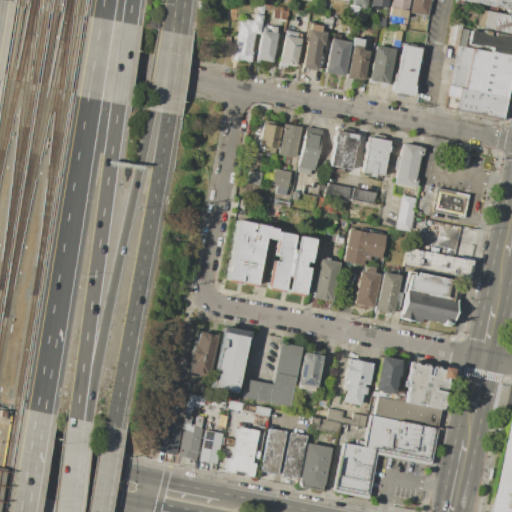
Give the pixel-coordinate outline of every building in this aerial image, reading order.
[(369,0),(387,0),(386,8),(377,6),(376,10),(368,8),(369,0)] [(390,0),(409,0),(406,18),(388,15),(390,0)] [(411,0),(429,0),(426,16),(409,13),(411,0)] [(511,0),(454,0),(506,10),(505,13),(511,14),(511,0)] [(258,1),(264,2),(262,13),(256,12),(258,1)] [(348,5),(358,6),(356,19),(346,18),(348,5)] [(281,6),(286,7),(284,21),(278,20),(281,6)] [(511,17),(479,10),(475,27),(511,34),(511,17)] [(239,21),(244,22),(245,20),(252,21),(254,14),(262,15),(258,34),(253,33),(250,51),(251,52),(249,63),(230,59),(232,52),(233,52),(239,21)] [(359,14),(365,15),(364,22),(357,20),(359,14)] [(323,19),(332,20),(330,28),(322,26),(323,19)] [(397,23),(405,24),(404,31),(396,29),(397,23)] [(448,23),(460,25),(456,46),(444,43),(448,23)] [(307,29),(309,29),(309,25),(321,27),(320,31),(325,32),(322,46),(320,46),(315,70),(300,67),(307,29)] [(260,30),(275,33),(270,62),(255,59),(260,30)] [(394,30),(401,31),(398,47),(391,46),(394,30)] [(511,35),(511,56),(489,52),(490,47),(467,43),(469,30),(494,35),(494,32),(511,35)] [(284,31),(296,33),(295,37),(298,38),(293,66),(285,65),(285,67),(278,66),(284,31)] [(329,38),(348,41),(341,76),(323,73),(329,38)] [(352,38),(362,39),(360,51),(367,52),(362,80),(345,77),(352,38)] [(373,45),(392,49),(386,83),(367,80),(373,45)] [(401,45),(417,48),(411,85),(413,86),(411,94),(391,91),(392,82),(395,82),(401,45)] [(511,56),(511,67),(502,119),(444,107),(456,46),(489,52),(511,56)] [(262,123),(269,125),(270,122),(280,124),(275,154),(261,151),(262,146),(258,145),(262,123)] [(282,123),(300,126),(294,158),(276,155),(282,123)] [(304,126),(320,129),(312,170),(309,170),(309,174),(296,172),(304,126)] [(335,131),(356,136),(354,147),(353,147),(349,169),(328,165),(333,142),(331,141),(332,136),(334,136),(335,131)] [(367,137),(387,141),(381,175),(373,174),(372,177),(367,176),(368,173),(361,172),(365,147),(363,147),(364,142),(366,143),(367,137)] [(401,143),(421,146),(414,187),(393,183),(401,143)] [(273,169),(290,172),(285,196),(274,194),(275,187),(270,186),(273,169)] [(248,170),(261,172),(258,186),(245,184),(248,170)] [(327,183),(349,187),(347,199),(325,195),(327,183)] [(312,184),(325,187),(323,197),(302,193),(303,186),(311,188),(312,184)] [(352,188),(375,192),(373,204),(349,199),(352,188)] [(433,188),(466,195),(461,218),(428,210),(433,188)] [(292,191),(299,192),(298,200),(290,198),(292,191)] [(400,195),(414,198),(408,232),(394,229),(400,195)] [(225,279),(233,241),(231,240),(235,221),(252,224),(251,229),(249,230),(249,231),(252,232),(254,225),(274,229),(274,231),(293,235),(290,249),(294,250),(297,236),(313,239),(308,262),(303,261),(302,267),(307,268),(302,295),(266,288),(271,261),(277,262),(278,256),(272,255),(276,240),(262,237),(253,285),(240,282),(242,275),(240,275),(238,282),(225,279)] [(348,229),(384,235),(380,257),(369,255),(367,261),(362,260),(361,265),(342,261),(348,229)] [(406,248),(403,265),(466,278),(469,260),(458,258),(406,248)] [(318,258),(337,262),(330,301),(311,297),(318,258)] [(358,270),(377,273),(371,308),(352,305),(358,270)] [(380,271),(398,275),(390,315),(373,312),(380,271)] [(407,274),(398,318),(421,323),(422,317),(451,323),(460,279),(451,277),(449,283),(407,274)] [(221,326),(247,331),(234,397),(208,391),(221,326)] [(216,335),(208,376),(187,372),(192,345),(195,346),(198,332),(216,335)] [(241,398),(244,379),(271,385),(279,343),(301,347),(289,407),(241,398)] [(302,352),(320,355),(314,388),(313,387),(312,391),(296,388),(297,384),(296,384),(302,352)] [(378,356),(398,360),(391,394),(372,390),(378,356)] [(369,364),(365,384),(363,383),(362,387),(365,388),(363,394),(361,394),(358,405),(341,401),(343,390),(341,390),(342,383),(345,384),(346,380),(343,379),(347,359),(369,364)] [(403,401),(406,387),(402,386),(407,361),(450,369),(443,405),(442,407),(440,409),(403,401)] [(169,388),(186,391),(183,405),(175,403),(174,408),(166,407),(169,388)] [(375,396),(438,409),(435,428),(371,416),(375,396)] [(241,403),(255,406),(254,412),(240,410),(241,403)] [(355,425),(339,422),(337,433),(316,429),(317,425),(308,424),(310,417),(324,420),(326,408),(341,411),(340,417),(350,419),(351,413),(357,415),(355,425)] [(511,511),(511,412),(509,412),(488,511),(511,511)] [(195,461),(176,457),(184,414),(190,415),(188,426),(201,428),(195,461)] [(241,415),(253,414),(254,421),(241,422),(241,415)] [(256,414),(264,416),(263,420),(258,419),(257,427),(254,427),(256,414)] [(195,415),(202,417),(200,427),(193,425),(195,415)] [(368,416),(436,429),(429,465),(376,455),(367,498),(332,491),(341,444),(362,448),(368,416)] [(162,418),(181,421),(174,456),(156,452),(162,418)] [(255,431),(250,460),(254,461),(251,477),(224,472),(226,459),(230,459),(236,427),(255,431)] [(284,432),(276,474),(258,471),(266,428),(284,432)] [(203,430),(221,433),(216,464),(197,460),(203,430)] [(287,432),(305,435),(297,478),(279,475),(287,432)] [(305,443),(328,447),(320,490),(296,486),(305,443)]
